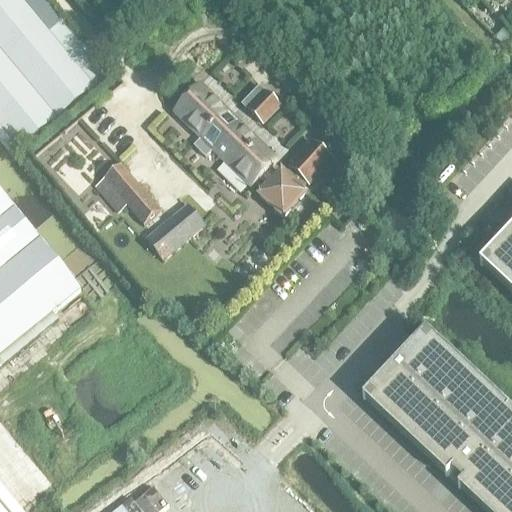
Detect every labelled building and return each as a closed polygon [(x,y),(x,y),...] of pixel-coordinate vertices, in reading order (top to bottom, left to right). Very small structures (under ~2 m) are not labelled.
[(0,0),(0,127),(18,150),(92,88),(42,28),(18,0),(0,0)] [(202,140),(194,148),(206,160),(214,151),(251,185),(277,158),(198,83),(172,111),(202,140)] [(266,94),(248,112),(263,127),(281,109),(266,94)] [(292,165),(288,170),(309,190),(334,162),(312,143),(308,148),(292,165)] [(121,166),(104,181),(143,226),(160,211),(144,193),(121,166)] [(256,198),(282,223),(306,197),(279,173),(256,198)] [(0,354),(77,291),(37,241),(0,196),(0,354)] [(187,209),(146,243),(163,263),(204,229),(187,209)] [(511,511),(511,233),(502,244),(494,236),(476,255),(485,263),(471,278),(511,316),(511,414),(425,334),(363,401),(447,480),(451,475),(462,486),(458,491),(480,511),(511,511)] [(176,281),(232,337),(262,306),(206,251),(176,281)] [(131,502),(117,511),(171,511),(153,490),(134,506),(131,502)]
